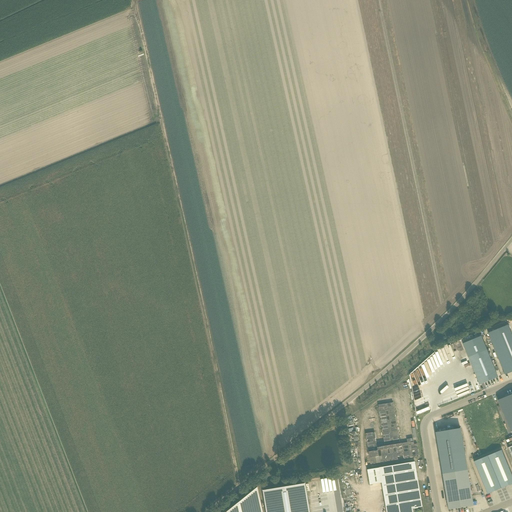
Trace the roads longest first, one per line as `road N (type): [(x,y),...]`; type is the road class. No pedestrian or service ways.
road 1 (track): [(237,486),(134,0)]
road 2 (unclassified): [(204,511),(388,368),(511,240)]
road 3 (unclassified): [(437,511),(424,422),(511,382)]
road 4 (track): [(468,0),(511,115)]
